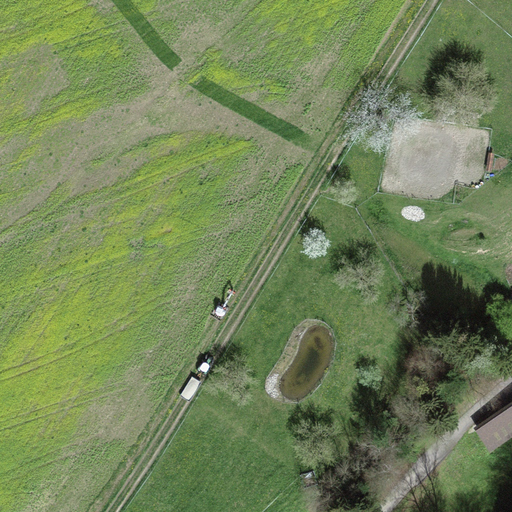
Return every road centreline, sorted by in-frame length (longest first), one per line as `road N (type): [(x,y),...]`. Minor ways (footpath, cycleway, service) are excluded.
road 1 (track): [(431,0),(111,511)]
road 2 (unclassified): [(511,385),(478,409),(382,511)]
